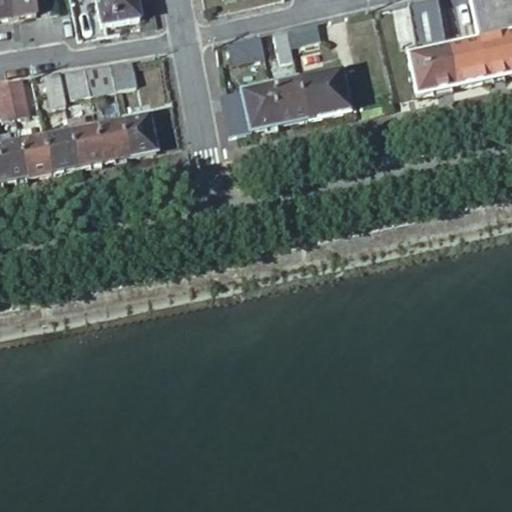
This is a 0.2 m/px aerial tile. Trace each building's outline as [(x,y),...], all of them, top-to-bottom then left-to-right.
[(0,0),(0,21),(11,19),(7,0),(0,0)] [(7,0),(11,19),(35,15),(32,0),(7,0)] [(69,0),(57,0),(60,15),(72,13),(69,0)] [(86,13),(83,0),(69,0),(72,13),(72,15),(86,13)] [(138,22),(134,0),(95,0),(101,28),(138,22)] [(436,0),(427,0),(410,4),(418,47),(445,41),(436,0)] [(289,34),(292,48),(319,41),(317,28),(289,34)] [(293,59),(288,35),(271,38),(276,63),(293,59)] [(457,92),(511,80),(511,38),(448,51),(457,92)] [(229,47),(233,66),(264,59),(260,40),(249,42),(229,47)] [(408,60),(417,101),(449,94),(457,92),(448,51),(408,60)] [(109,67),(114,92),(133,88),(129,64),(109,67)] [(88,97),(114,92),(109,67),(83,71),(88,97)] [(78,101),(89,99),(88,97),(83,71),(72,73),(78,101)] [(307,124),(350,115),(342,74),(299,84),(307,124)] [(59,76),(40,79),(47,108),(64,104),(59,76)] [(29,117),(22,82),(8,85),(15,120),(29,117)] [(299,84),(270,90),(279,130),(296,126),(307,124),(299,84)] [(8,85),(0,86),(0,109),(2,122),(15,120),(8,85)] [(260,93),(220,100),(222,114),(228,140),(279,130),(270,90),(260,93)] [(147,118),(120,123),(128,160),(154,155),(147,118)] [(102,165),(95,128),(86,130),(83,120),(68,124),(70,133),(77,170),(102,165)] [(128,160),(120,123),(95,128),(102,165),(128,160)] [(27,180),(51,175),(44,139),(35,141),(33,131),(18,134),(20,144),(27,180)] [(51,175),(77,170),(70,133),(44,139),(51,175)] [(0,161),(5,185),(27,180),(20,144),(13,145),(11,134),(0,136),(0,161)]
